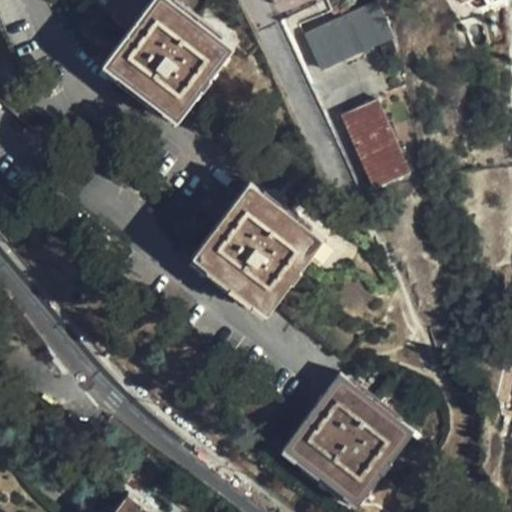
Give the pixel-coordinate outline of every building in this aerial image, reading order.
[(182,121),(239,46),(176,0),(154,0),(106,64),(182,121)] [(322,75),(391,38),(373,4),(304,40),(322,75)] [(413,172),(377,102),(345,119),(381,188),(413,172)] [(274,313),(342,365),(345,367),(363,343),(291,287),(323,243),(248,187),(193,261),(210,273),(213,270),(258,304),(256,306),(270,317),(274,313)] [(511,361),(497,358),(494,368),(498,371),(503,376),(510,384),(511,387),(511,361)] [(339,378),(308,419),(284,451),(358,507),(415,434),(343,381),(339,378)] [(0,510),(2,511),(150,511),(130,496),(118,511),(53,511),(0,471),(0,510)]
